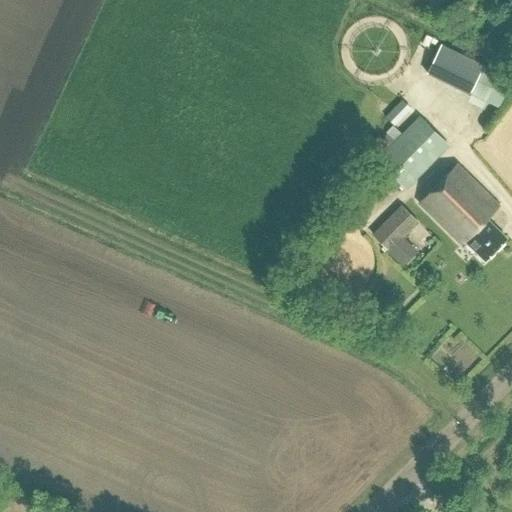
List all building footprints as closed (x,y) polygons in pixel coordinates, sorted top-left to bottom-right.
[(426,60),(471,75),(477,56),(433,40),(426,60)] [(479,63),(464,91),(478,99),(494,70),(479,63)] [(407,188),(448,145),(418,116),(377,159),(385,167),(378,175),(394,190),(401,182),(407,188)] [(506,239),(486,220),(498,208),(456,165),(419,202),(460,245),(464,241),(485,261),(506,239)] [(419,221),(402,205),(373,235),(390,251),(419,221)]
